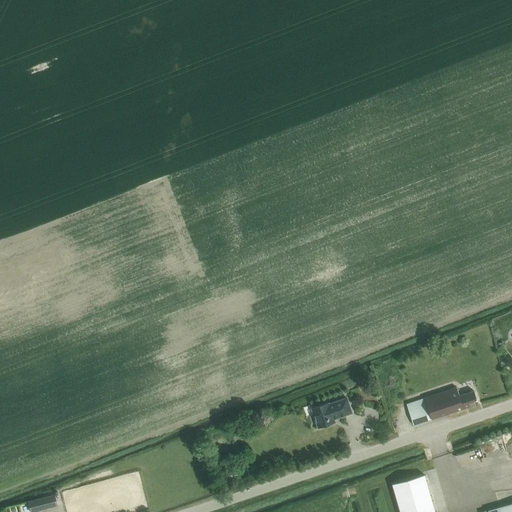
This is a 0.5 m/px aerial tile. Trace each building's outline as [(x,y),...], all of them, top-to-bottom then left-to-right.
[(406,404),(413,425),(478,404),(474,391),(459,396),(456,388),(406,404)] [(312,409),(319,428),(334,423),(333,420),(352,413),(347,398),(328,405),(327,404),(312,409)] [(465,463),(480,459),(477,448),(462,452),(465,463)] [(434,511),(424,475),(392,484),(400,511),(434,511)] [(54,495),(29,501),(31,511),(34,511),(57,506),(54,495)] [(511,511),(511,503),(488,510),(488,511),(511,511)]
